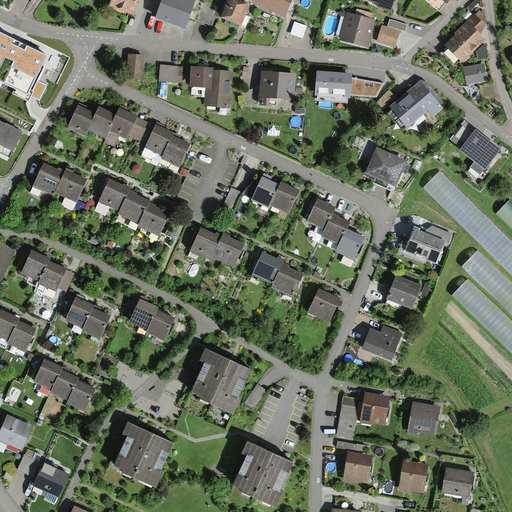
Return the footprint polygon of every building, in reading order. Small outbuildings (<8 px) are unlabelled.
[(110,0),(109,5),(133,14),(138,0),(110,0)] [(163,0),(157,17),(185,27),(194,0),(163,0)] [(229,0),(222,17),(240,24),(249,4),(239,0),(229,0)] [(280,16),(287,0),(254,0),(253,3),(280,16)] [(377,5),(377,6),(390,11),(394,0),(366,0),(366,1),(377,5)] [(425,0),(439,11),(446,3),(447,4),(449,0),(425,0)] [(340,40),(368,48),(376,19),(373,18),(374,13),(358,9),(356,14),(348,12),(340,40)] [(445,45),(462,63),(486,39),(481,33),(486,24),(484,22),(485,14),(480,11),(476,15),(475,13),(455,33),(456,35),(445,45)] [(401,30),(406,31),(408,24),(390,19),(387,26),(401,30)] [(307,25),(294,21),(290,34),(303,38),(307,25)] [(378,41),(396,47),(401,30),(387,26),(383,25),(378,41)] [(46,55),(0,33),(0,79),(27,93),(46,55)] [(486,43),(476,52),(478,59),(488,57),(486,43)] [(128,54),(126,77),(142,78),(144,55),(128,54)] [(466,85),(488,81),(485,63),(463,68),(466,85)] [(160,64),(159,81),(182,82),(183,66),(160,64)] [(205,67),(191,66),(189,85),(192,85),(192,95),(205,96),(205,105),(230,107),(233,72),(217,71),(213,70),(214,68),(205,67)] [(276,105),(277,98),(294,100),(296,74),(261,71),(258,105),(271,107),(271,105),(276,105)] [(315,96),(318,96),(318,100),(347,102),(348,97),(351,97),(351,95),(352,78),(352,74),(317,71),(315,96)] [(351,95),(377,97),(384,84),(352,78),(351,95)] [(421,80),(390,106),(393,110),(388,114),(394,122),(396,121),(402,128),(406,125),(408,126),(429,109),(434,115),(443,108),(438,101),(441,99),(429,84),(421,80)] [(389,91),(376,102),(383,109),(395,98),(389,91)] [(74,106),(66,127),(85,134),(93,114),(74,106)] [(95,108),(87,130),(104,136),(113,114),(95,108)] [(115,109),(103,140),(113,144),(117,133),(126,137),(134,116),(115,109)] [(0,152),(10,157),(22,131),(0,120),(0,152)] [(135,120),(129,136),(146,143),(152,127),(135,120)] [(461,148),(459,150),(475,162),(471,167),(480,175),(484,169),(485,170),(502,148),(465,120),(450,140),(461,148)] [(146,143),(145,146),(163,153),(170,134),(152,127),(146,143)] [(168,139),(161,158),(181,166),(188,146),(168,139)] [(407,161),(377,148),(366,173),(396,187),(407,161)] [(40,163),(32,184),(54,193),(62,172),(40,163)] [(85,177),(64,169),(55,192),(76,200),(85,177)] [(424,188),(511,277),(511,245),(440,173),(424,188)] [(269,207),(277,186),(257,178),(249,199),(269,207)] [(99,204),(117,211),(126,189),(108,182),(99,204)] [(270,206),(287,212),(296,190),(278,183),(270,206)] [(232,212),(240,192),(230,188),(222,209),(232,212)] [(116,216),(136,223),(146,199),(125,191),(116,216)] [(305,222),(323,229),(332,206),(314,199),(305,222)] [(135,229),(157,237),(166,212),(144,204),(135,229)] [(511,227),(511,207),(508,204),(498,214),(511,227)] [(321,237),(337,243),(346,220),(329,213),(321,237)] [(406,250),(436,262),(444,241),(448,243),(452,234),(432,226),(424,233),(414,229),(406,250)] [(197,229),(188,250),(212,260),(213,259),(221,238),(197,229)] [(342,230),(335,250),(355,258),(362,238),(342,230)] [(221,238),(213,259),(234,267),(242,246),(221,238)] [(0,278),(13,252),(0,246),(0,278)] [(27,249),(19,270),(38,277),(46,257),(27,249)] [(259,252),(250,275),(272,283),(281,261),(259,252)] [(459,266),(511,316),(511,287),(476,252),(459,266)] [(45,262),(37,282),(56,290),(64,269),(45,262)] [(278,267),(270,287),(294,296),(301,275),(278,267)] [(387,299),(412,309),(422,285),(396,275),(387,299)] [(511,356),(511,326),(466,279),(451,294),(511,356)] [(425,284),(422,294),(430,297),(433,287),(425,284)] [(315,291),(307,314),(329,322),(337,299),(315,291)] [(71,297),(62,318),(82,326),(90,304),(71,297)] [(136,299),(128,321),(145,328),(154,306),(136,299)] [(0,311),(0,336),(8,340),(17,318),(0,311)] [(88,311),(81,330),(100,337),(107,318),(88,311)] [(152,312),(144,331),(165,339),(172,320),(152,312)] [(16,323),(8,344),(27,352),(35,331),(16,323)] [(363,348),(391,359),(401,333),(384,326),(381,333),(370,329),(363,348)] [(188,394),(210,402),(225,361),(204,353),(188,394)] [(39,358),(30,381),(49,389),(58,365),(39,358)] [(225,361),(210,402),(232,410),(248,370),(225,361)] [(57,370),(49,392),(67,399),(75,377),(57,370)] [(74,381),(66,402),(85,409),(93,388),(74,381)] [(245,402),(253,408),(265,390),(257,384),(245,402)] [(361,423),(375,425),(376,422),(385,424),(389,397),(365,393),(361,423)] [(337,435),(353,438),(359,400),(343,398),(337,435)] [(408,433),(420,435),(421,432),(436,434),(441,407),(413,402),(408,433)] [(29,424),(3,415),(0,423),(0,439),(20,447),(29,424)] [(110,468),(131,476),(148,430),(128,422),(110,468)] [(148,431),(131,476),(152,484),(169,440),(148,431)] [(240,453),(247,456),(232,486),(273,506),(294,463),(247,440),(240,453)] [(336,447),(355,450),(356,444),(337,441),(336,447)] [(358,484),(358,481),(368,482),(372,455),(348,451),(343,481),(358,484)] [(37,459),(22,454),(16,470),(31,475),(37,459)] [(398,491),(412,493),(413,491),(423,493),(428,464),(404,460),(398,491)] [(64,473),(42,464),(34,485),(57,493),(64,473)] [(461,503),(468,504),(474,472),(446,466),(441,493),(463,497),(461,503)]
